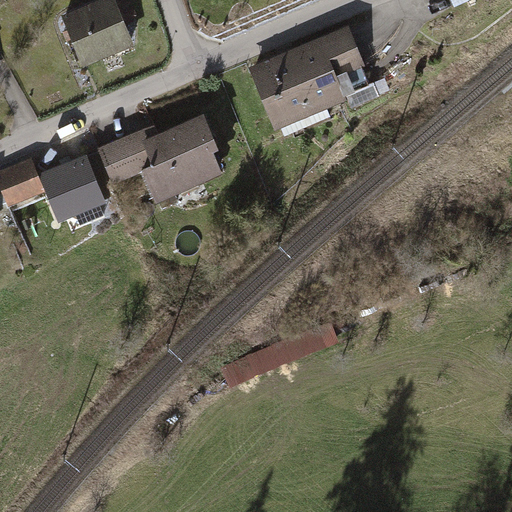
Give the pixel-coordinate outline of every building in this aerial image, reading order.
[(136,41),(118,0),(107,0),(67,17),(87,62),(136,41)] [(369,63),(356,30),(260,68),(286,132),(333,113),(329,103),(348,96),(339,75),(369,63)] [(158,194),(226,163),(205,115),(156,137),(151,126),(103,148),(117,179),(145,166),(158,194)] [(79,154),(31,174),(36,186),(51,221),(99,200),(79,154)] [(31,174),(25,158),(0,167),(0,196),(1,200),(36,186),(31,174)] [(334,319),(225,366),(234,386),(343,338),(334,319)]
